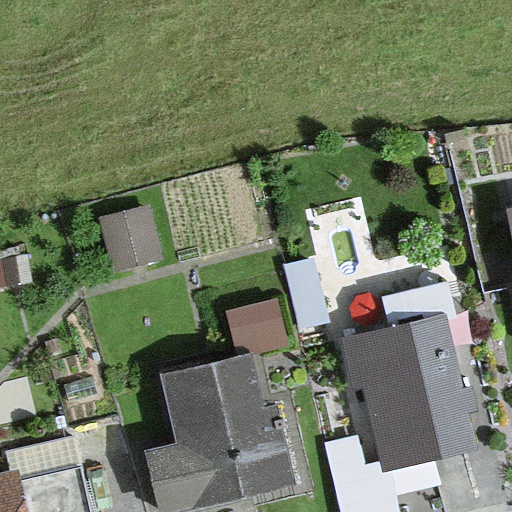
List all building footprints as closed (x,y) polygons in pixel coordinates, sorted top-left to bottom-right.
[(133,213),(100,222),(112,269),(155,259),(147,227),(137,229),(133,213)] [(310,258),(288,264),(304,321),(325,315),(310,258)] [(345,362),(357,359),(383,468),(467,448),(437,319),(340,342),(345,362)] [(176,445),(141,453),(155,511),(163,511),(288,483),(276,429),(280,428),(279,420),(261,424),(246,357),(160,377),(176,445)] [(0,511),(26,511),(22,478),(0,481),(0,511)]
